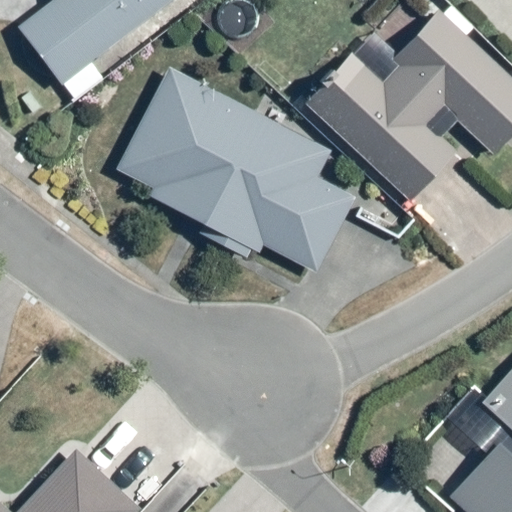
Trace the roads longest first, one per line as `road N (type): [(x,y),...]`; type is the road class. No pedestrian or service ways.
road 1 (residential): [(0,226),(248,384)]
road 2 (residential): [(511,264),(460,301),(353,354),(248,384)]
road 3 (residential): [(331,511),(289,472),(248,384)]
